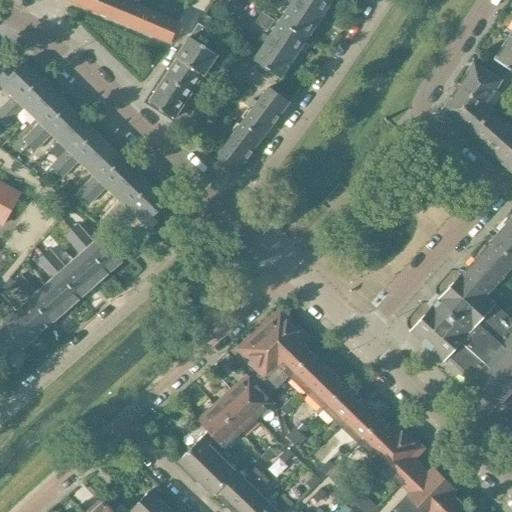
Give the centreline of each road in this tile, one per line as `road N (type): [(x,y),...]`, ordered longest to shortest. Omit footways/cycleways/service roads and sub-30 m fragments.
road 1 (residential): [(231,212),(1,417)]
road 2 (residential): [(231,212),(21,22),(0,16)]
road 3 (residential): [(382,0),(231,212)]
road 4 (residential): [(486,195),(483,181),(427,130),(422,101),(489,0)]
road 5 (residential): [(123,432),(293,270)]
road 6 (residential): [(362,336),(511,482)]
road 7 (residential): [(362,336),(486,195)]
